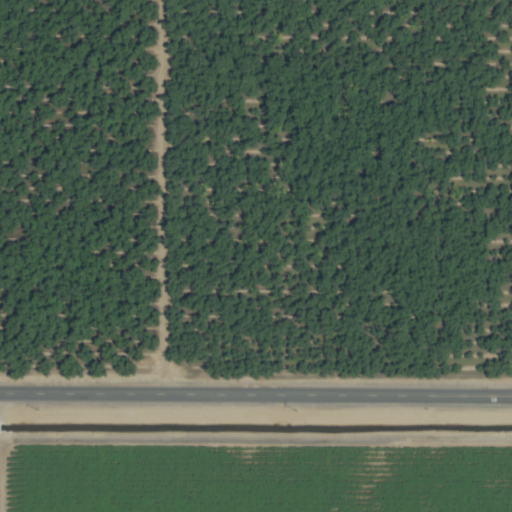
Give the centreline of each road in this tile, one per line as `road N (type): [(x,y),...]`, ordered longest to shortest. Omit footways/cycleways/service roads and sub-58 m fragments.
road 1 (tertiary): [(0,389),(511,391)]
road 2 (track): [(165,390),(162,0)]
